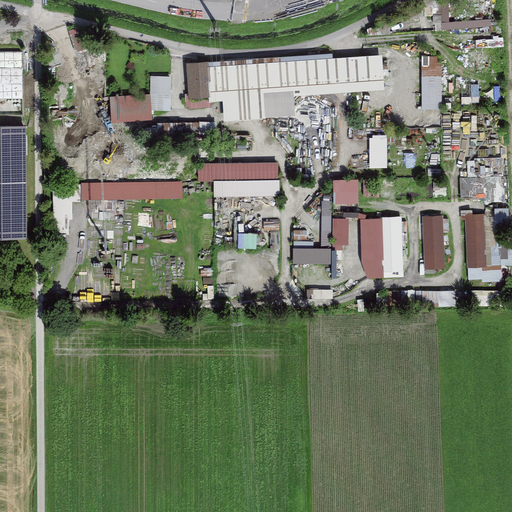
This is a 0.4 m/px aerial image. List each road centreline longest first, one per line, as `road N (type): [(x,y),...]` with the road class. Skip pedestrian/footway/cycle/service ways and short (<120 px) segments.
road 1 (unknown): [(178,49),(178,111),(238,119),(279,156),(286,194),(282,286),(248,304),(36,312)]
road 2 (unclassified): [(30,0),(39,511)]
road 3 (unclassified): [(145,0),(217,12),(305,0)]
